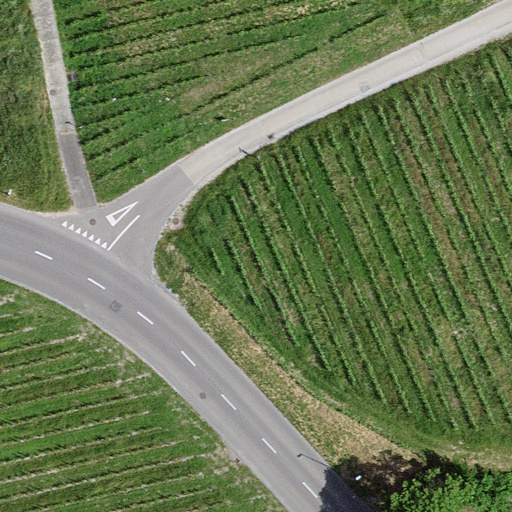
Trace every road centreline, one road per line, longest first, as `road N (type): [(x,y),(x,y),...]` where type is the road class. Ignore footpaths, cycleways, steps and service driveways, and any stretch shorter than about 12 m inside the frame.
road 1 (residential): [(90,281),(130,223),(213,155),(511,13)]
road 2 (residential): [(330,511),(166,337),(90,281)]
road 3 (track): [(40,0),(86,211),(118,240)]
